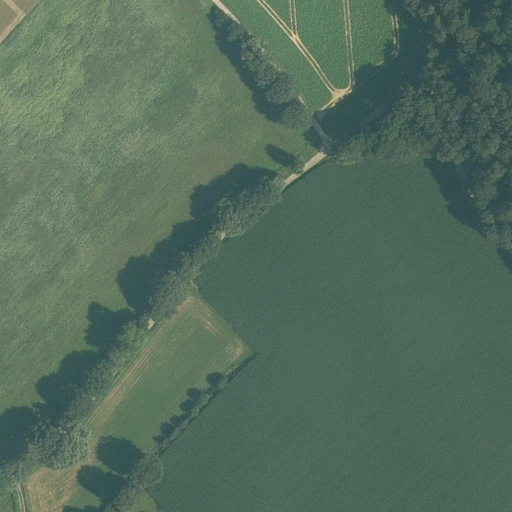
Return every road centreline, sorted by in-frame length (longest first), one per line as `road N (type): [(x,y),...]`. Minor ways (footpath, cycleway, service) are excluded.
road 1 (unclassified): [(0,485),(80,411),(215,241),(331,146)]
road 2 (unclassified): [(426,73),(447,143),(511,249)]
road 3 (unclassified): [(331,146),(213,0)]
